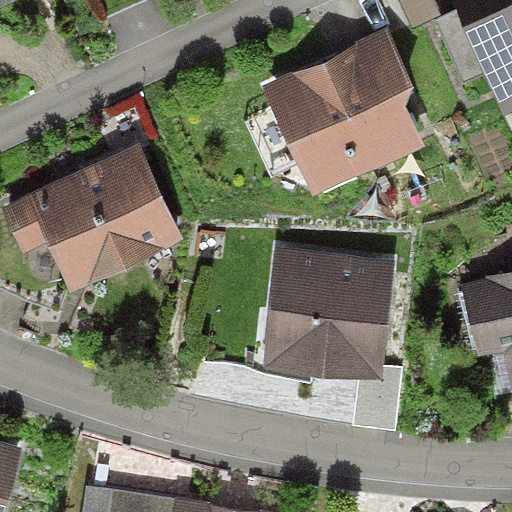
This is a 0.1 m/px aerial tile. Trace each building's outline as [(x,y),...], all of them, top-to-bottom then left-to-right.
[(511,0),(458,0),(450,4),(494,103),(511,94),(511,0)] [(392,34),(268,97),(310,182),(435,119),(392,34)] [(141,150),(30,198),(66,280),(177,231),(141,150)] [(400,257),(276,248),(268,363),(392,372),(400,257)] [(511,274),(461,285),(477,373),(508,367),(511,387),(511,274)] [(0,446),(0,511),(9,511),(27,454),(0,446)] [(264,511),(102,489),(98,511),(264,511)]
